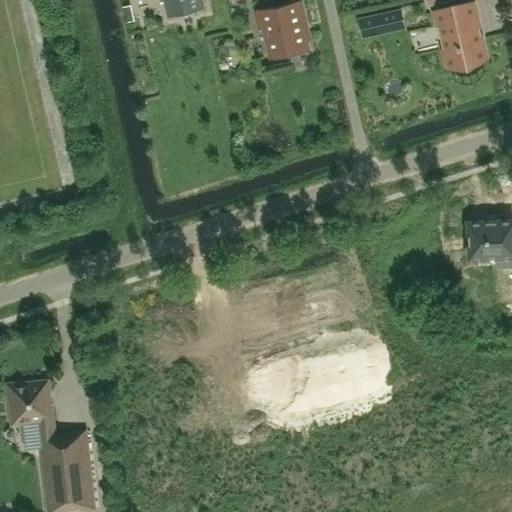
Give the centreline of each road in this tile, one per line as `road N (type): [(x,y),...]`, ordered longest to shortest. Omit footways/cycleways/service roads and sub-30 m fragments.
road 1 (residential): [(0,294),(372,178)]
road 2 (residential): [(372,178),(329,0)]
road 3 (residential): [(372,178),(511,133)]
